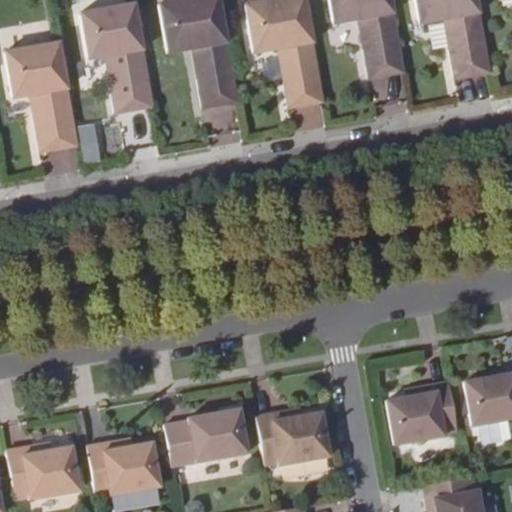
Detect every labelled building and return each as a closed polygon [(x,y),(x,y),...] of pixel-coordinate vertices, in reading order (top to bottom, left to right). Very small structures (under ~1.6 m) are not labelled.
[(202,110),(237,104),(218,0),(194,0),(158,6),(167,55),(197,50),(202,80),(197,81),(202,110)] [(287,108),(322,101),(303,0),(265,0),(243,4),(252,53),(282,48),(287,78),(282,79),(287,108)] [(368,80),(402,74),(388,0),(327,0),(333,26),(357,22),(362,21),(367,50),(362,52),(368,80)] [(453,78),(488,71),(474,0),(414,0),(418,23),(448,18),(453,48),(448,49),(453,78)] [(151,107),(133,8),(79,18),(87,60),(105,57),(112,55),(113,64),(108,72),(115,113),(151,107)] [(453,48),(448,18),(443,19),(448,49),(453,48)] [(367,50),(362,21),(357,22),(362,52),(367,50)] [(75,146),(58,47),(4,56),(11,98),(29,95),(36,94),(38,103),(32,111),(40,152),(75,146)] [(287,78),(282,48),(277,49),(282,79),(287,78)] [(202,80),(197,50),(192,51),(197,81),(202,80)] [(105,57),(108,72),(113,64),(112,55),(105,57)] [(475,98),(488,97),(484,75),(472,77),(475,98)] [(29,95),(32,111),(38,103),(36,94),(29,95)] [(494,373),(476,377),(484,421),(511,415),(511,370),(509,371),(510,375),(494,377),(494,373)] [(456,430),(447,382),(418,387),(419,394),(403,397),(385,400),(392,445),(443,435),(442,433),(456,430)] [(419,394),(418,387),(401,390),(403,397),(419,394)] [(301,416),(300,408),(283,411),(285,419),(301,416)] [(246,454),(238,410),(220,412),(221,417),(206,419),(206,415),(186,418),(187,421),(163,425),(170,467),(246,454)] [(283,411),(254,416),(263,465),(277,463),(277,466),(327,457),(319,412),(301,416),(285,419),(283,411)] [(131,439),(114,441),(115,449),(132,446),(131,439)] [(114,441),(84,447),(93,496),(107,493),(107,496),(158,487),(150,443),(132,446),(115,449),(114,441)] [(50,443),(33,446),(35,453),(51,450),(50,443)] [(33,446),(4,452),(13,501),(27,498),(27,500),(77,491),(69,447),(35,453),(33,446)] [(471,476),(422,485),(427,511),(480,511),(476,489),(474,490),(471,476)]
